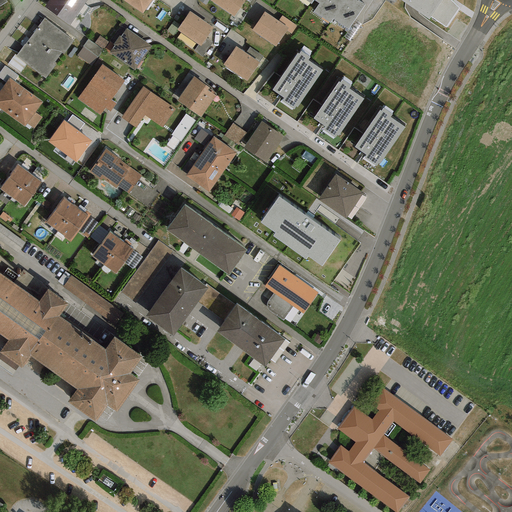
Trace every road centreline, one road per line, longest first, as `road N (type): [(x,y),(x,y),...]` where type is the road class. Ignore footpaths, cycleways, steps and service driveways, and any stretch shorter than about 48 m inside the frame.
road 1 (residential): [(106,0),(398,204)]
road 2 (tertiary): [(398,204),(353,311),(266,443)]
road 3 (unknown): [(0,234),(153,364),(166,405),(163,427)]
road 4 (tertiary): [(497,0),(435,107),(398,204)]
road 5 (residential): [(266,443),(366,511)]
